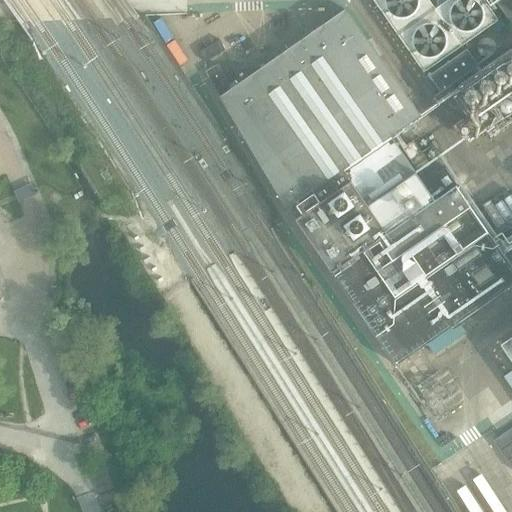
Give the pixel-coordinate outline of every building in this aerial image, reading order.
[(511,1),(511,0),(368,0),(435,97),(481,65),(485,71),(511,52),(511,1)] [(218,64),(206,71),(287,209),(313,191),(389,138),(420,117),(347,12),(233,91),(218,64)] [(226,51),(220,41),(199,53),(205,63),(226,51)] [(422,136),(401,151),(417,174),(439,160),(422,136)] [(321,204),(295,221),(331,273),(396,367),(511,287),(511,266),(457,186),(445,169),(421,185),(389,138),(313,191),(321,204)] [(511,428),(493,442),(511,468),(511,428)]
